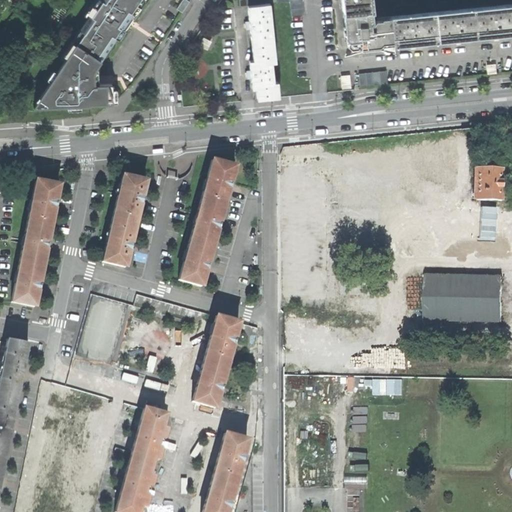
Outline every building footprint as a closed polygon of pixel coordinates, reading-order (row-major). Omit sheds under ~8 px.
[(104,57),(129,25),(127,21),(128,19),(140,0),(90,0),(36,79),(47,87),(41,97),(47,101),(48,105),(69,104),(69,103),(90,102),(90,101),(113,100),(121,94),(117,82),(113,82),(94,83),(94,77),(94,69),(101,59),(104,57)] [(182,0),(177,8),(183,11),(189,1),(188,0),(182,0)] [(289,0),(290,0),(292,14),(305,13),(304,0),(277,0),(277,1),(289,0)] [(342,13),(345,40),(346,39),(371,37),(369,10),(372,10),(371,0),(342,0),(344,12),(342,13)] [(251,28),(253,42),(274,40),(271,3),(249,5),(250,20),(243,21),(243,25),(243,29),(251,28)] [(511,4),(391,17),(394,46),(414,44),(448,41),(484,37),(511,33),(511,4)] [(377,12),(373,16),(373,18),(391,17),(390,9),(383,10),(383,12),(377,12)] [(386,47),(394,46),(391,17),(373,18),(373,16),(372,10),(369,10),(371,37),(346,39),(347,45),(353,49),(362,48),(362,50),(386,47)] [(357,51),(362,50),(362,48),(353,49),(347,45),(346,39),(343,50),(346,51),(344,55),(357,51)] [(257,99),(279,96),(278,82),(275,82),(273,62),(276,61),(274,40),(253,42),(254,59),(250,59),(252,72),(253,87),(256,87),(257,99)] [(387,69),(360,72),(361,85),(388,82),(387,69)] [(286,157),(287,328),(343,328),(341,195),(465,185),(461,140),(286,157)] [(213,160),(201,203),(223,209),(229,189),(232,190),(233,187),(235,182),(231,181),(235,166),(213,160)] [(505,168),(475,167),(474,199),(504,200),(505,168)] [(124,176),(113,218),(135,224),(140,204),(144,206),(145,201),(146,198),(142,197),(146,181),(124,176)] [(37,180),(28,223),(50,228),(54,210),(58,210),(59,206),(60,201),(56,201),(59,185),(37,180)] [(201,203),(191,237),(214,243),(217,231),(221,232),(222,228),(223,224),(220,222),(223,209),(201,203)] [(102,261),(126,267),(129,252),(133,253),(134,249),(135,245),(131,244),(135,224),(113,218),(102,261)] [(28,223),(21,258),(44,262),(46,250),(49,251),(50,247),(51,242),(48,242),(50,228),(28,223)] [(179,279),(202,286),(206,271),(210,272),(211,267),(212,263),(209,262),(214,243),(191,237),(179,279)] [(12,301),(35,306),(37,292),(41,293),(42,289),(43,285),(39,285),(44,262),(21,258),(12,301)] [(503,321),(503,273),(397,274),(398,331),(420,331),(420,321),(503,321)] [(217,315),(205,358),(227,365),(232,345),(236,346),(237,341),(238,337),(235,336),(239,321),(217,315)] [(0,480),(1,476),(0,475),(10,428),(11,428),(12,425),(12,423),(11,422),(21,375),(22,374),(23,372),(24,368),(23,368),(28,344),(7,339),(6,341),(0,371),(0,480)] [(193,401),(215,407),(220,391),(223,392),(224,388),(226,384),(222,383),(227,365),(205,358),(193,401)] [(66,401),(52,454),(72,460),(78,439),(80,439),(80,435),(81,432),(80,431),(87,407),(66,401)] [(145,408),(130,460),(151,466),(157,446),(158,445),(158,442),(159,440),(159,439),(166,414),(145,408)] [(226,434),(213,476),(235,482),(241,463),(244,464),(245,460),(247,455),(243,454),(247,440),(226,434)] [(52,454),(38,505),(58,511),(66,486),(67,485),(67,483),(68,480),(67,480),(72,460),(52,454)] [(130,460),(115,511),(138,511),(143,493),(144,493),(145,489),(146,487),(145,486),(151,466),(130,460)] [(213,476),(202,511),(226,511),(228,508),(232,509),(233,504),(234,500),(231,499),(235,482),(213,476)]
